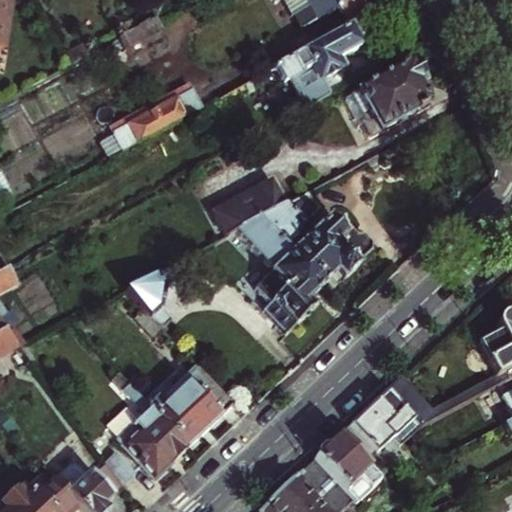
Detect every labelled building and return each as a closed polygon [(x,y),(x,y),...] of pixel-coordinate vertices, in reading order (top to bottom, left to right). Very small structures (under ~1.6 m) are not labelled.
[(0,0),(0,48),(5,49),(11,0),(0,0)] [(285,0),(300,28),(311,22),(312,25),(337,12),(343,24),(367,11),(361,0),(285,0)] [(119,40),(127,54),(161,35),(154,21),(119,40)] [(347,29),(266,73),(274,88),(278,86),(285,82),(301,113),(323,100),(315,86),(336,75),(331,66),(340,61),(359,51),(347,29)] [(331,66),(336,75),(345,70),(343,66),(340,61),(331,66)] [(365,126),(361,128),(369,143),(429,110),(418,90),(419,89),(415,80),(409,70),(393,78),(392,75),(365,89),(367,93),(352,101),(365,126)] [(285,82),(278,86),(295,116),(301,113),(285,82)] [(187,94),(130,126),(139,143),(197,111),(187,94)] [(365,126),(352,101),(344,105),(357,130),(361,128),(365,126)] [(139,143),(130,126),(111,136),(120,153),(139,143)] [(212,221),(223,241),(256,224),(279,211),(269,192),(264,189),(214,216),(212,221)] [(299,224),(284,209),(279,211),(256,224),(291,261),(321,292),(335,278),(342,286),(350,279),(357,273),(354,270),(368,257),(368,247),(363,241),(356,239),(348,247),(329,226),(299,254),(295,249),(298,247),(299,236),(293,230),(299,224)] [(263,286),(291,261),(256,224),(223,241),(263,286)] [(321,292),(291,261),(263,286),(251,296),(267,313),(262,317),(285,340),(301,324),(309,317),(302,309),(315,298),(321,292)] [(168,271),(123,296),(158,332),(168,323),(157,312),(160,300),(162,291),(175,283),(168,271)] [(0,300),(15,293),(4,274),(0,276),(0,318),(2,318),(0,313),(0,300)] [(302,309),(309,317),(322,305),(315,298),(302,309)] [(511,317),(510,317),(502,317),(497,323),(497,328),(501,336),(478,348),(495,379),(503,375),(507,383),(511,380),(511,317)] [(0,333),(0,361),(3,360),(17,379),(31,369),(4,331),(0,333)] [(194,385),(188,390),(165,412),(157,404),(146,414),(184,454),(215,425),(231,410),(196,374),(189,380),(194,385)] [(503,375),(495,379),(430,415),(436,421),(507,383),(503,375)] [(194,385),(189,380),(184,385),(188,390),(194,385)] [(436,421),(430,415),(400,381),(386,395),(419,431),(436,421)] [(132,441),(114,459),(144,491),(159,478),(184,454),(146,414),(125,392),(117,400),(131,414),(133,412),(138,417),(123,431),(132,441)] [(419,431),(386,395),(368,411),(349,429),(374,457),(388,444),(396,453),(402,448),(419,431)] [(511,445),(511,439),(505,426),(494,432),(504,450),(511,445)] [(104,449),(114,459),(132,441),(123,431),(104,449)] [(375,484),(335,441),(323,453),(311,464),(351,507),(375,484)] [(382,466),(396,453),(388,444),(374,457),(382,466)] [(103,460),(98,464),(117,491),(125,484),(103,460)] [(117,491),(98,464),(92,470),(114,494),(117,491)] [(344,511),(351,507),(311,464),(287,487),(265,507),(269,511),(344,511)] [(116,496),(114,494),(92,470),(83,479),(106,504),(111,499),(116,496)] [(106,504),(83,479),(62,498),(75,511),(100,511),(99,511),(106,504)] [(75,511),(62,498),(51,486),(31,505),(28,502),(26,503),(19,495),(15,500),(13,497),(0,508),(0,511),(75,511)]
